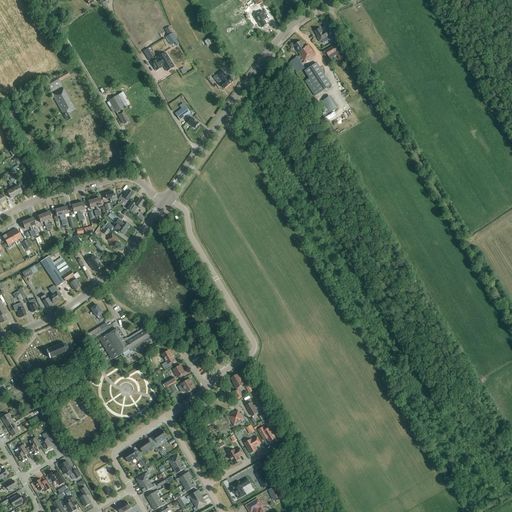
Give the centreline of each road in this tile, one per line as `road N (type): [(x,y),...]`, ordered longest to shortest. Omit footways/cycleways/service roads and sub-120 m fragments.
road 1 (residential): [(166,196),(185,212),(191,237),(253,342),(250,353),(206,385)]
road 2 (tertiary): [(0,336),(55,315),(100,281),(160,205)]
road 3 (tertiary): [(195,154),(281,29),(326,0)]
road 4 (unclassified): [(195,154),(107,0)]
road 5 (residential): [(0,217),(115,178),(150,192)]
road 6 (track): [(84,70),(150,192)]
